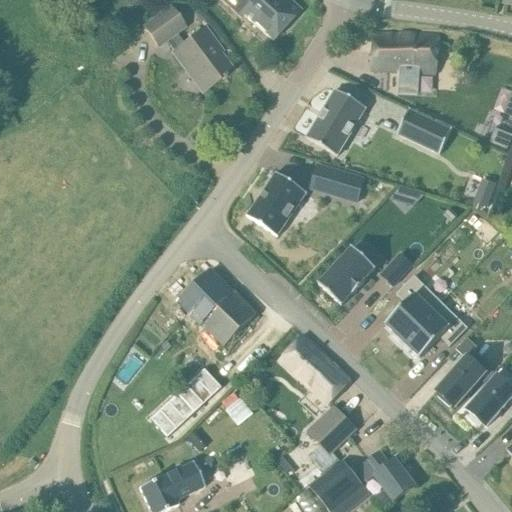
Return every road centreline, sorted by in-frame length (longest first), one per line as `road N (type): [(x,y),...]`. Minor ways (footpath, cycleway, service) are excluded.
road 1 (unclassified): [(491,511),(454,467),(196,227)]
road 2 (tertiary): [(68,480),(73,414),(94,367),(196,227)]
road 3 (tertiary): [(196,227),(346,0)]
road 4 (unclassified): [(511,29),(349,0)]
